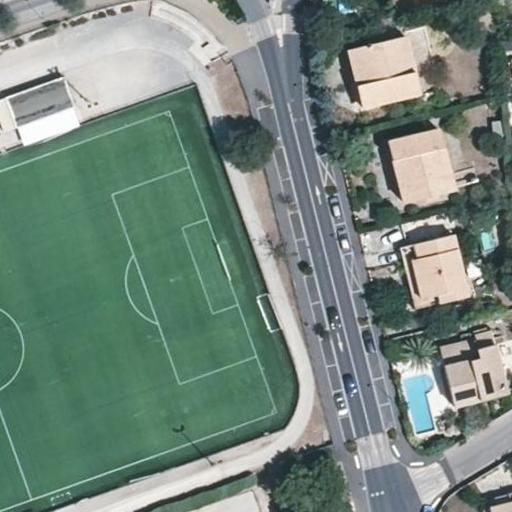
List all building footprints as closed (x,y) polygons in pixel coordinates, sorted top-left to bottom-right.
[(454,10),(457,20),(471,17),(469,6),(454,10)] [(379,43),(383,60),(352,68),(356,86),(361,108),(418,95),(404,37),(379,43)] [(348,51),(352,68),(383,60),(379,43),(348,51)] [(74,106),(63,76),(4,96),(15,126),(74,106)] [(356,109),(361,108),(356,86),(351,87),(356,109)] [(503,121),(492,121),(493,137),(504,136),(503,121)] [(452,189),(438,129),(387,141),(401,201),(452,189)] [(468,297),(452,234),(400,248),(405,272),(412,271),(420,299),(437,295),(439,304),(468,297)] [(437,295),(420,299),(412,271),(405,272),(414,309),(439,304),(437,295)] [(475,343),(475,339),(440,347),(454,407),(478,400),(477,395),(504,387),(494,346),(487,347),(485,341),(475,343)] [(477,395),(478,400),(506,393),(504,387),(477,395)] [(511,511),(511,504),(510,505),(506,493),(494,496),(497,508),(488,510),(488,511),(511,511)] [(494,496),(485,498),(488,510),(497,508),(494,496)]
